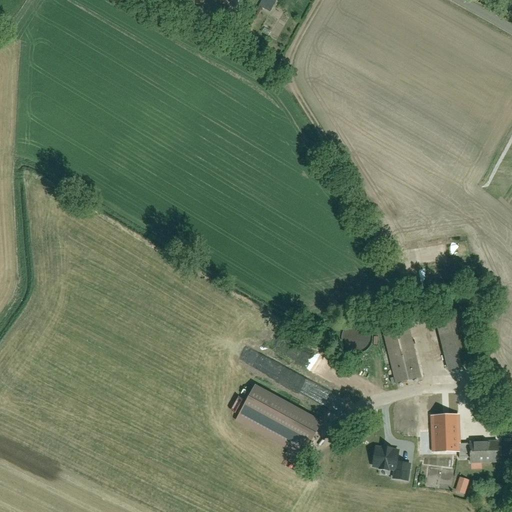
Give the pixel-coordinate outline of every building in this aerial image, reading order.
[(271,0),(264,0),(261,8),(273,13),(277,3),(271,0)] [(461,313),(436,319),(447,368),(472,362),(461,313)] [(372,339),(372,336),(372,334),(371,330),(370,327),(367,324),(364,322),(362,321),(358,320),(355,320),(351,320),(349,321),(346,323),(344,325),(342,327),(341,330),(340,334),(340,337),(340,340),(341,342),(342,345),(345,348),(348,350),(351,352),(354,352),(357,352),(360,352),(363,351),(366,349),(368,347),(370,345),(371,342),(372,339)] [(405,327),(385,331),(395,383),(416,379),(405,327)] [(303,458),(322,422),(256,386),(237,422),(303,458)] [(424,416),(424,405),(381,407),(382,436),(430,435),(429,416),(424,416)] [(461,445),(460,416),(431,418),(432,453),(461,452),(461,458),(471,458),(471,463),(499,462),(498,443),(461,445)] [(373,468),(394,471),(393,479),(408,481),(410,464),(397,463),(399,451),(375,448),(373,468)] [(461,477),(456,491),(467,495),(471,480),(461,477)]
